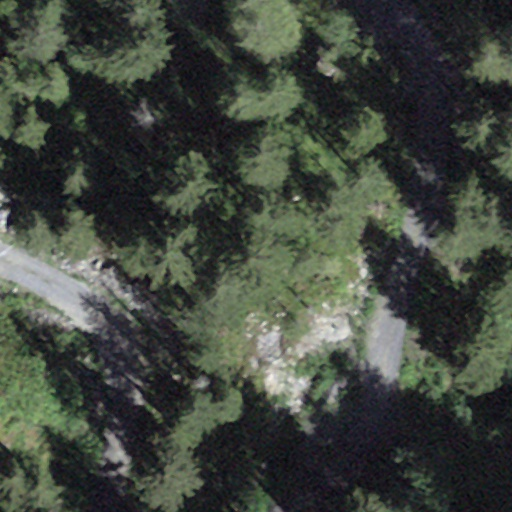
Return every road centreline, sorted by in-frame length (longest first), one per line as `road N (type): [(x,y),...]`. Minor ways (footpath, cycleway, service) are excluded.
road 1 (track): [(274,511),(380,312),(430,165),(422,35),(383,0)]
road 2 (track): [(0,251),(129,314),(132,366),(104,463),(107,511)]
